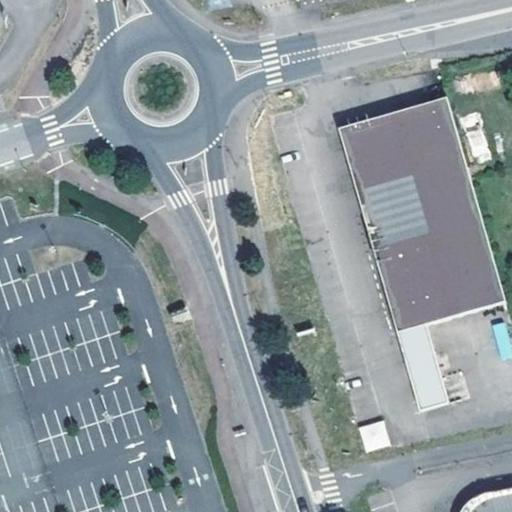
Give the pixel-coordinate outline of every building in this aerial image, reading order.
[(336,0),(297,0),(299,9),(336,0)] [(482,211),(450,98),(340,127),(374,247),(388,300),(398,337),(426,329),(508,307),(482,211)] [(511,351),(505,322),(493,325),(501,357),(511,354),(511,351)] [(426,329),(398,337),(420,414),(447,407),(426,329)] [(358,427),(365,452),(390,445),(383,420),(358,427)] [(511,511),(511,490),(493,494),(487,496),(479,500),(472,506),(468,511),(511,511)]
